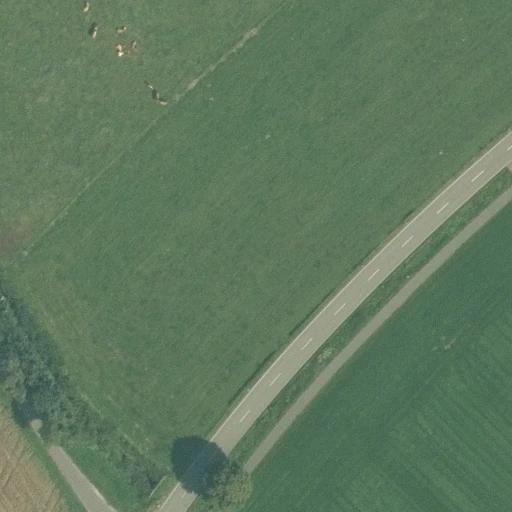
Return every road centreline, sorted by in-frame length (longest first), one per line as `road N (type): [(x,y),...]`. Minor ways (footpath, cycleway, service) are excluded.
road 1 (tertiary): [(511,146),(316,330),(169,511)]
road 2 (unclassified): [(0,367),(93,511)]
